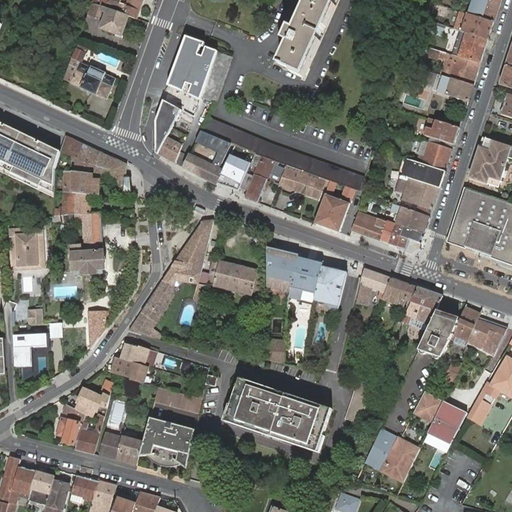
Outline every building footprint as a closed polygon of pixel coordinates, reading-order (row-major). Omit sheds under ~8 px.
[(129,16),(137,19),(144,0),(121,0),(122,1),(119,0),(109,0),(107,8),(129,16)] [(303,75),(334,6),(321,0),(304,0),(291,29),(290,27),(288,30),(285,37),(284,40),(286,41),(276,62),(280,64),(279,64),(293,70),(303,75)] [(468,14),(494,23),(501,0),(476,0),(473,13),(469,12),(468,14)] [(100,6),(98,5),(92,3),(88,16),(96,19),(97,16),(100,6)] [(107,8),(105,7),(103,11),(107,13),(105,18),(101,29),(116,34),(120,35),(122,36),(129,16),(107,8)] [(468,14),(462,13),(457,30),(460,31),(463,32),(468,14)] [(467,33),(488,40),(494,23),(468,14),(463,32),(467,33)] [(481,64),(488,40),(467,33),(463,32),(460,31),(457,40),(464,43),(461,50),(455,48),(453,55),(459,57),(481,64)] [(213,65),(218,52),(206,49),(203,57),(197,55),(202,42),(187,37),(181,53),(203,61),(211,64),(213,65)] [(457,40),(455,48),(461,50),(464,43),(457,40)] [(421,45),(414,43),(412,50),(423,54),(424,51),(420,50),(421,45)] [(474,86),(481,64),(459,57),(453,55),(452,55),(421,45),(420,50),(424,51),(423,54),(450,62),(445,77),(452,79),(474,86)] [(76,49),(72,59),(64,80),(71,83),(82,88),(97,95),(107,100),(117,79),(82,63),(86,53),(76,49)] [(201,98),(215,104),(232,57),(231,56),(218,52),(213,65),(201,98)] [(200,100),(201,98),(213,65),(211,64),(203,61),(181,53),(173,72),(194,81),(189,95),(200,100)] [(511,68),(506,66),(500,85),(511,88),(511,68)] [(179,90),(189,95),(194,81),(173,72),(169,85),(178,90),(179,90)] [(445,77),(438,74),(433,90),(440,92),(445,77)] [(468,101),(474,86),(452,79),(445,77),(440,92),(447,95),(454,97),(453,102),(467,107),(468,101)] [(511,95),(508,94),(501,115),(511,118),(511,95)] [(179,109),(173,105),(164,101),(156,122),(157,154),(159,155),(168,138),(182,110),(179,109)] [(360,191),(365,178),(273,145),(208,117),(202,132),(207,133),(224,139),(232,143),(238,146),(256,153),(262,156),(271,159),(287,165),(303,171),(306,172),(331,181),(337,183),(346,187),(355,190),(360,191)] [(437,121),(431,119),(427,129),(425,136),(427,136),(430,138),(429,142),(453,150),(454,145),(460,129),(437,121)] [(56,170),(62,153),(0,123),(0,168),(55,194),(56,177),(56,170)] [(220,169),(232,143),(224,139),(207,133),(202,132),(197,142),(191,155),(185,168),(200,176),(201,176),(203,172),(206,174),(204,178),(217,184),(223,171),(220,169)] [(84,145),(66,136),(62,153),(79,158),(74,172),(93,174),(96,168),(126,178),(127,165),(84,145)] [(480,147),(470,178),(487,184),(490,178),(501,181),(502,176),(504,170),(506,164),(508,159),(508,157),(511,158),(511,146),(511,147),(494,140),(483,137),(480,147)] [(159,155),(176,164),(181,151),(183,146),(168,138),(159,155)] [(429,142),(425,141),(424,144),(428,146),(423,160),(419,159),(418,163),(446,171),(453,150),(429,142)] [(270,162),(271,159),(262,156),(248,190),(245,198),(258,203),(268,180),(274,163),(270,162)] [(440,189),(446,171),(418,163),(416,162),(410,179),(403,200),(419,205),(417,211),(431,217),(433,209),(440,189)] [(125,188),(126,178),(96,168),(93,174),(93,177),(118,186),(125,188)] [(296,190),(302,174),(286,168),(280,185),(296,190)] [(93,174),(74,172),(66,171),(65,193),(92,197),(93,180),(93,177),(93,174)] [(305,175),(306,172),(303,171),(302,174),(296,190),(319,199),(325,183),(305,175)] [(329,185),(331,181),(306,172),(305,175),(325,183),(329,185)] [(130,178),(126,178),(125,188),(118,186),(118,191),(124,191),(132,192),(130,178)] [(490,178),(487,184),(490,185),(496,187),(499,188),(499,187),(501,181),(490,178)] [(350,204),(355,190),(346,187),(344,194),(343,197),(341,197),(340,200),(332,197),(334,190),(337,183),(331,181),(329,185),(326,194),(315,224),(333,230),(340,233),(350,204)] [(511,203),(466,188),(449,242),(479,252),(485,254),(497,259),(511,263),(511,203)] [(343,197),(344,194),(334,190),(332,197),(340,200),(341,197),(343,197)] [(92,197),(65,193),(63,216),(72,215),(76,214),(83,214),(91,213),(92,197)] [(316,219),(319,209),(312,207),(308,216),(316,219)] [(429,224),(431,217),(417,211),(414,210),(410,209),(403,207),(401,215),(411,219),(429,224)] [(76,214),(76,220),(76,225),(84,224),(85,250),(86,251),(86,253),(90,253),(90,256),(104,255),(104,250),(102,214),(102,213),(91,213),(83,214),(76,214)] [(61,216),(54,217),(55,223),(76,220),(76,214),(72,215),(63,216),(61,216)] [(362,214),(361,218),(369,221),(374,223),(375,218),(362,214)] [(425,234),(429,224),(411,219),(401,215),(398,224),(413,230),(425,234)] [(356,231),(364,234),(369,221),(361,218),(356,231)] [(381,240),(387,223),(379,220),(375,218),(374,223),(369,221),(364,234),(381,240)] [(202,273),(214,221),(203,222),(176,262),(187,263),(193,265),(192,270),(202,273)] [(422,244),(425,234),(413,230),(398,224),(388,221),(387,223),(381,240),(405,249),(410,236),(413,238),(415,241),(422,244)] [(43,227),(11,229),(14,270),(46,267),(43,227)] [(411,252),(415,241),(413,238),(410,236),(405,249),(405,250),(411,252)] [(298,255),(267,248),(266,283),(290,289),(298,258),(298,255)] [(86,251),(85,250),(82,250),(73,250),(73,252),(73,257),(74,274),(77,275),(102,273),(105,273),(104,255),(90,256),(90,253),(86,253),(86,251)] [(324,264),(298,258),(290,289),(289,296),(315,301),(323,267),(324,264)] [(220,262),(213,260),(210,275),(207,284),(214,286),(214,287),(230,291),(229,296),(236,297),(237,292),(253,296),(253,295),(260,297),(264,278),(263,277),(264,273),(258,271),(243,268),(244,264),(237,262),(236,266),(220,262)] [(145,336),(147,336),(156,322),(173,298),(174,286),(178,281),(199,284),(202,273),(192,270),(193,265),(187,263),(176,262),(173,267),(163,281),(130,331),(145,336)] [(339,311),(348,273),(323,267),(315,301),(329,305),(331,309),(339,311)] [(392,278),(365,269),(362,278),(357,303),(368,306),(369,301),(369,299),(372,289),(381,292),(379,298),(383,300),(386,293),(392,278)] [(206,289),(207,284),(210,275),(202,273),(199,284),(204,285),(203,289),(206,289)] [(400,306),(404,307),(406,300),(412,285),(392,278),(386,293),(383,300),(387,301),(388,301),(394,303),(396,304),(400,306)] [(404,307),(395,327),(402,329),(405,323),(407,316),(413,302),(419,288),(412,285),(406,300),(404,307)] [(407,316),(405,323),(409,324),(412,318),(431,326),(431,325),(436,313),(436,312),(443,296),(419,288),(413,302),(407,316)] [(466,308),(460,322),(454,334),(451,341),(454,342),(457,336),(469,341),(474,329),(477,323),(479,318),(481,314),(466,308)] [(43,309),(28,309),(29,325),(44,324),(43,309)] [(89,312),(92,350),(107,329),(106,315),(109,314),(109,311),(106,311),(89,312)] [(427,333),(424,339),(423,342),(419,350),(427,353),(442,359),(445,353),(447,347),(451,341),(454,334),(460,322),(444,316),(436,313),(431,325),(431,326),(427,333)] [(412,318),(409,324),(427,333),(431,326),(412,318)] [(504,336),(508,328),(479,318),(477,323),(474,329),(489,334),(491,330),(504,336)] [(63,323),(50,323),(51,338),(64,337),(63,323)] [(471,345),(494,356),(498,347),(486,341),(489,334),(474,329),(469,341),(468,343),(471,345)] [(498,347),(504,336),(491,330),(489,334),(486,341),(498,347)] [(48,333),(15,335),(17,367),(33,366),(32,348),(49,347),(48,333)] [(457,336),(454,342),(466,347),(468,343),(469,341),(457,336)] [(287,339),(267,338),(266,358),(287,365),(287,339)] [(259,342),(256,342),(255,357),(262,359),(263,359),(264,342),(259,342)] [(140,348),(139,348),(127,344),(123,354),(136,358),(140,348)] [(153,368),(158,352),(139,346),(139,348),(140,348),(136,358),(123,354),(122,359),(136,363),(144,366),(149,367),(153,368)] [(345,355),(342,368),(350,370),(353,357),(345,355)] [(122,359),(117,358),(112,373),(132,378),(140,380),(144,366),(136,363),(122,359)] [(487,393),(496,398),(498,396),(499,394),(501,390),(503,391),(511,395),(511,360),(509,359),(507,362),(493,386),(488,383),(483,391),(487,393)] [(454,381),(462,365),(454,361),(446,377),(454,381)] [(144,366),(140,380),(145,381),(149,367),(144,366)] [(207,384),(206,385),(209,385),(216,387),(218,377),(208,375),(208,376),(207,384)] [(365,384),(374,386),(375,379),(366,377),(365,384)] [(319,449),(324,436),(332,410),(240,379),(231,405),(227,418),(319,449)] [(101,405),(108,409),(111,397),(114,385),(109,382),(107,380),(103,390),(100,395),(85,387),(78,403),(79,404),(76,409),(86,414),(89,416),(93,418),(94,414),(96,411),(98,412),(101,405)] [(345,419),(359,424),(375,386),(374,386),(365,384),(358,382),(358,384),(345,419)] [(196,397),(203,399),(206,385),(200,383),(196,397)] [(156,401),(200,413),(201,406),(203,399),(196,397),(194,397),(180,393),(159,388),(156,401)] [(444,402),(425,391),(414,412),(434,423),(443,404),(444,402)] [(487,393),(483,391),(478,399),(467,418),(482,427),(493,408),(483,402),(487,393)] [(491,407),(496,398),(487,393),(483,402),(491,407)] [(465,412),(444,402),(443,404),(467,416),(468,413),(465,412)] [(86,414),(76,409),(66,404),(63,412),(77,419),(84,421),(86,414)] [(443,404),(434,423),(432,426),(429,432),(452,443),(455,437),(467,416),(443,404)] [(325,437),(324,436),(319,449),(227,418),(231,405),(230,405),(224,421),(320,454),(325,437)] [(76,449),(95,454),(104,423),(98,420),(96,430),(95,434),(87,432),(88,427),(89,424),(87,424),(89,416),(86,414),(84,421),(83,423),(83,424),(77,446),(76,449)] [(98,420),(104,423),(106,417),(100,415),(99,416),(97,420),(98,420)] [(64,442),(75,445),(81,423),(70,420),(62,418),(57,434),(66,437),(64,442)] [(181,465),(187,469),(191,453),(192,447),(196,430),(151,418),(146,436),(144,443),(140,456),(148,456),(155,455),(162,457),(163,452),(169,454),(168,459),(174,460),(181,465)] [(75,445),(77,446),(83,424),(81,423),(75,445)] [(400,439),(381,429),(366,462),(384,471),(400,439)] [(100,456),(117,460),(123,438),(109,435),(106,434),(103,444),(103,446),(100,456)] [(117,460),(138,466),(140,456),(144,443),(123,437),(123,438),(117,460)] [(400,439),(384,471),(404,482),(420,450),(400,439)] [(178,466),(181,465),(174,460),(168,459),(162,457),(155,455),(148,456),(149,458),(152,460),(154,462),(156,463),(159,465),(161,465),(164,466),(167,467),(170,467),(173,467),(176,466),(178,466)] [(0,502),(9,504),(10,504),(10,502),(20,467),(21,461),(11,458),(3,485),(2,491),(0,497),(0,499),(1,500),(0,502)] [(33,489),(38,471),(33,470),(32,470),(30,469),(29,469),(20,467),(10,502),(10,504),(16,506),(19,496),(19,495),(20,491),(23,492),(31,494),(33,489)] [(54,481),(56,476),(47,474),(46,474),(43,473),(42,473),(38,471),(33,489),(31,494),(30,500),(38,503),(44,504),(43,507),(47,508),(48,505),(51,494),(54,481)] [(85,498),(93,500),(100,482),(77,476),(73,494),(85,497),(85,498)] [(57,482),(54,481),(51,494),(48,505),(47,508),(45,511),(62,511),(70,485),(62,483),(57,482)] [(112,499),(117,486),(100,482),(93,500),(106,504),(103,511),(113,511),(117,501),(112,499)] [(31,494),(23,492),(20,491),(19,495),(19,496),(30,500),(31,494)] [(355,511),(360,498),(339,492),(332,511),(355,511)] [(156,511),(161,498),(141,493),(137,504),(135,510),(141,511),(156,511)] [(83,503),(85,498),(85,497),(73,494),(71,499),(83,503)] [(134,511),(135,510),(137,504),(119,497),(117,501),(113,511),(134,511)] [(0,511),(7,511),(8,509),(9,504),(0,502),(0,511)]
